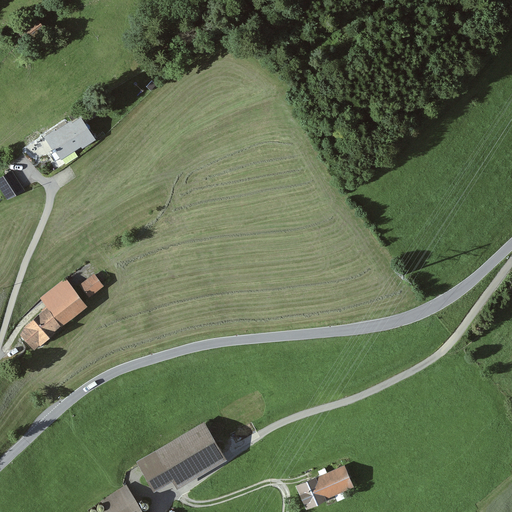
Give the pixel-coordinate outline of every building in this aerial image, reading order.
[(45,28),(38,19),(23,31),(29,39),(45,28)] [(66,124),(40,138),(45,147),(46,147),(55,162),(89,143),(77,121),(67,126),(66,124)] [(8,175),(0,179),(0,190),(2,194),(15,186),(8,175)] [(46,312),(18,334),(31,351),(83,310),(80,306),(102,289),(92,275),(72,291),(64,281),(38,302),(46,312)] [(201,422),(135,461),(152,489),(169,478),(174,487),(223,459),(201,422)] [(343,465),(296,485),(304,505),(352,485),(343,465)] [(140,511),(125,486),(103,500),(108,507),(99,511),(140,511)]
